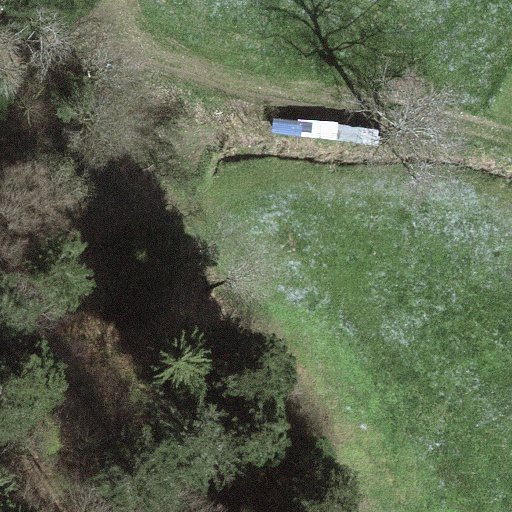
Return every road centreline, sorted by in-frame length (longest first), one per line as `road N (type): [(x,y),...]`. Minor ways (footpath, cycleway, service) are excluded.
road 1 (track): [(511,143),(167,80),(93,38),(103,0)]
road 2 (track): [(511,40),(426,126)]
